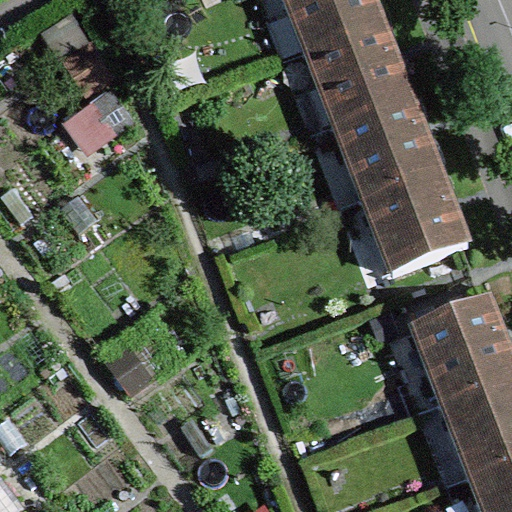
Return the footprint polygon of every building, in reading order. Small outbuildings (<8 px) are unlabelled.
[(286,0),(292,15),(306,9),(322,50),(380,27),(369,0),(286,0)] [(409,100),(380,27),(322,50),(308,55),(320,88),(334,82),(350,123),(409,100)] [(379,196),(437,173),(409,100),(350,123),(336,128),(349,161),(363,155),(379,196)] [(437,173),(379,196),(364,201),(377,234),(391,228),(408,271),(467,248),(437,173)] [(428,366),(442,360),(458,401),(511,379),(511,367),(488,303),(414,331),(428,366)] [(486,474),(511,463),(511,379),(458,401),(444,406),(456,439),(470,433),(486,474)] [(499,506),(501,511),(511,511),(511,463),(486,474),(472,479),(485,511),(499,506)]
